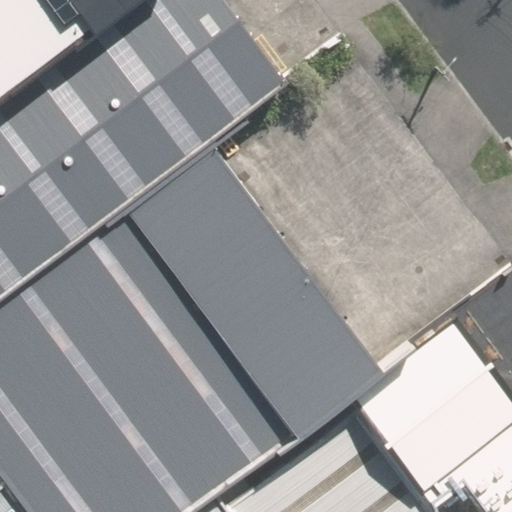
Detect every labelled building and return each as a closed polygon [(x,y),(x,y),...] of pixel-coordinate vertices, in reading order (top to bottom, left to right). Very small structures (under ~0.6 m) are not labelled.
[(222,0),(123,0),(0,93),(0,293),(204,140),(283,80),(222,0)] [(204,140),(0,293),(0,479),(25,511),(184,511),(212,491),(346,390),(375,369),(204,140)] [(375,369),(346,390),(416,484),(511,412),(511,396),(450,314),(375,369)] [(416,484),(346,390),(212,491),(228,511),(437,511),(430,502),(416,484)] [(511,511),(511,412),(416,484),(430,502),(460,479),(484,511),(511,511)] [(228,511),(212,491),(184,511),(228,511)]
